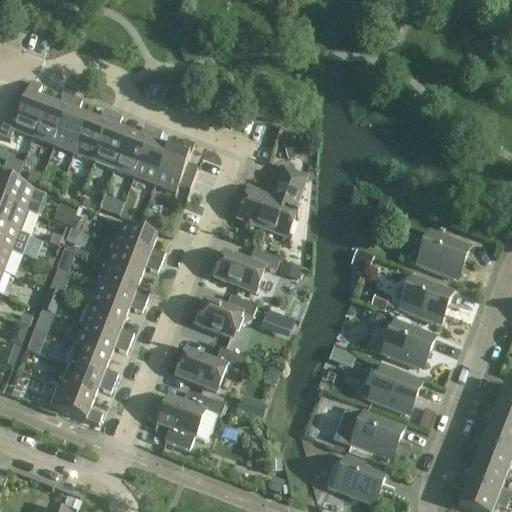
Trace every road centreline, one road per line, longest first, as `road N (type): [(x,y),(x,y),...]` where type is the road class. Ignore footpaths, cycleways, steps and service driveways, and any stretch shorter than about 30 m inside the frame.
road 1 (residential): [(101,482),(235,149),(12,63)]
road 2 (residential): [(428,511),(433,474),(511,274)]
